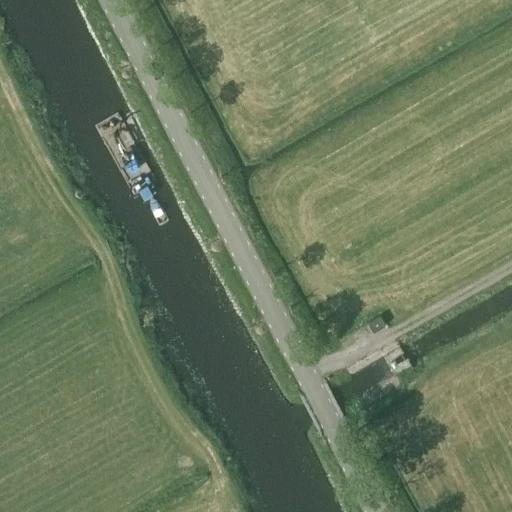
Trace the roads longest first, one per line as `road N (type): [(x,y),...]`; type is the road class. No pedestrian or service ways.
road 1 (secondary): [(375,511),(111,0)]
road 2 (track): [(306,376),(511,269)]
